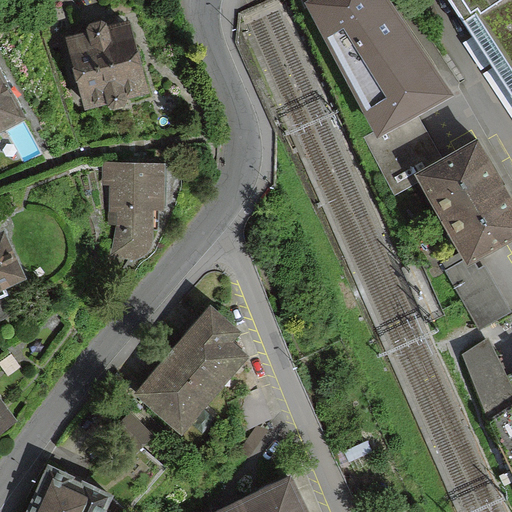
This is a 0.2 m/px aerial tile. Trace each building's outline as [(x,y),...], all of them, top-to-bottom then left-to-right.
[(311,0),(305,4),(377,133),(416,113),(448,97),(383,0),(311,0)] [(511,0),(450,0),(511,96),(511,0)] [(152,100),(129,18),(56,38),(79,120),(152,100)] [(0,129),(17,120),(0,89),(0,129)] [(396,194),(419,182),(413,171),(439,157),(416,113),(377,133),(369,138),(396,194)] [(511,233),(511,208),(473,138),(439,157),(413,171),(419,182),(459,253),(463,261),(470,256),(511,233)] [(163,166),(101,165),(100,186),(108,186),(107,226),(112,226),(112,249),(119,259),(130,262),(143,259),(150,250),(151,212),(163,212),(163,166)] [(0,292),(19,285),(0,239),(0,292)] [(463,261),(459,253),(445,261),(482,328),(510,312),(485,267),(478,270),(470,256),(463,261)] [(208,310),(169,355),(214,396),(245,360),(226,344),(235,334),(208,310)] [(491,419),(511,406),(511,391),(487,338),(463,354),(491,419)] [(177,437),(214,396),(169,355),(132,397),(177,437)] [(511,406),(491,419),(511,464),(511,406)] [(0,442),(17,429),(0,408),(0,442)] [(106,511),(111,505),(49,469),(23,511),(106,511)] [(303,511),(286,476),(241,497),(208,511),(303,511)]
